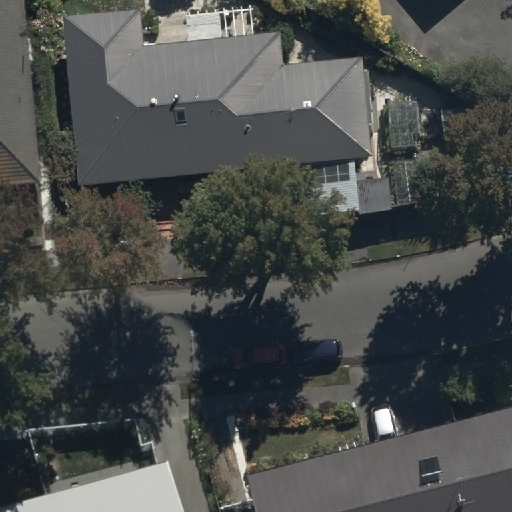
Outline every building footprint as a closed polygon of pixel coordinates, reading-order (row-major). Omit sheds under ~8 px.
[(0,0),(0,209),(37,207),(20,0),(0,0)] [(431,0),(441,11),(454,0),(431,0)] [(363,197),(378,196),(369,80),(289,87),(286,53),(148,64),(146,30),(68,36),(82,207),(297,190),(301,237),(366,232),(363,197)] [(259,511),(511,511),(511,407),(250,474),(259,511)] [(0,511),(175,511),(161,463),(0,509),(0,511)]
